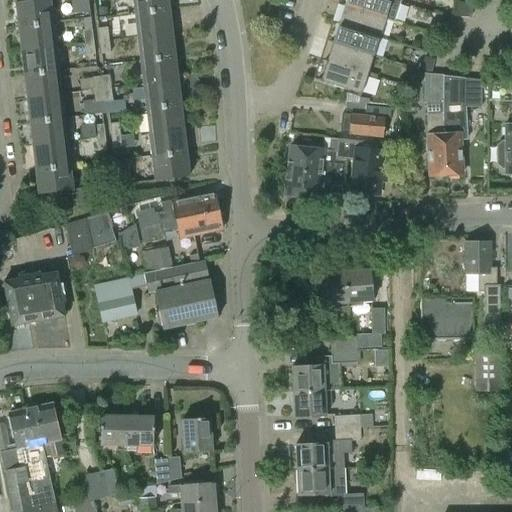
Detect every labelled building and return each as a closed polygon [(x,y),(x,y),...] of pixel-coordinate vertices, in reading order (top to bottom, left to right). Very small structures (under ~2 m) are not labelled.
[(15,2),(18,26),(52,22),(49,0),(31,0),(32,0),(15,2)] [(71,0),(72,12),(88,10),(87,0),(71,0)] [(132,0),(134,13),(169,9),(167,0),(132,0)] [(345,0),(344,4),(385,17),(394,20),(400,1),(396,0),(345,0)] [(344,4),(338,23),(379,36),(385,17),(344,4)] [(169,9),(134,13),(137,37),(171,32),(169,9)] [(432,33),(443,36),(447,21),(437,18),(432,33)] [(18,26),(21,51),(55,47),(52,22),(18,26)] [(338,23),(332,42),(373,55),(379,36),(338,23)] [(98,29),(99,42),(108,41),(107,28),(98,29)] [(84,44),(93,43),(92,30),(83,31),(84,44)] [(171,32),(137,37),(140,61),(174,56),(171,32)] [(108,41),(99,42),(101,54),(110,53),(108,41)] [(332,42),(326,60),(367,73),(373,55),(332,42)] [(93,43),(84,44),(86,56),(95,55),(93,43)] [(21,51),(24,75),(58,71),(55,47),(21,51)] [(433,59),(423,56),(419,71),(429,74),(433,59)] [(174,57),(140,62),(143,86),(177,81),(174,57)] [(367,73),(326,60),(320,81),(360,94),(367,73)] [(24,75),(26,98),(61,94),(58,71),(24,75)] [(109,76),(100,77),(102,90),(111,89),(109,76)] [(91,78),(93,91),(102,90),(100,77),(91,78)] [(177,81),(143,86),(146,109),(180,105),(177,81)] [(111,89),(102,90),(103,102),(112,101),(111,89)] [(102,90),(93,91),(95,104),(103,102),(102,90)] [(26,98),(29,122),(64,118),(61,94),(26,98)] [(497,146),(497,164),(502,168),(505,168),(505,174),(511,174),(511,102),(511,129),(506,129),(505,142),(502,142),(497,146)] [(180,105),(146,109),(149,133),(183,129),(180,105)] [(340,133),(366,135),(365,143),(373,143),(374,136),(383,137),(384,119),(390,119),(391,109),(364,107),(363,116),(341,114),(340,133)] [(426,135),(429,177),(462,175),(459,139),(467,139),(465,112),(426,114),(427,135),(426,135)] [(29,122),(32,146),(67,142),(64,118),(29,122)] [(109,124),(111,137),(119,136),(118,123),(109,124)] [(94,126),(96,139),(105,138),(103,125),(94,126)] [(183,129),(149,133),(151,157),(186,153),(183,129)] [(119,136),(111,137),(112,150),(121,149),(119,136)] [(105,138),(96,139),(97,151),(106,150),(105,138)] [(350,192),(378,195),(380,181),(385,181),(387,165),(381,165),(383,151),(377,150),(378,143),(373,143),(365,143),(337,140),(336,151),(335,159),(345,160),(354,161),(350,192)] [(32,146),(35,170),(69,166),(67,142),(32,146)] [(283,194),(285,198),(298,199),(298,197),(323,200),(324,184),(343,186),(345,160),(335,159),(336,151),(290,146),(286,182),(284,182),(283,194)] [(186,153),(151,157),(154,181),(189,177),(186,153)] [(69,166),(35,170),(38,194),(58,192),(59,204),(84,201),(83,189),(72,190),(69,166)] [(115,172),(117,183),(133,182),(132,175),(121,175),(121,172),(115,172)] [(94,188),(83,189),(84,201),(84,203),(95,202),(94,188)] [(159,223),(218,211),(214,193),(171,201),(171,202),(161,205),(162,212),(157,213),(159,223)] [(218,211),(159,223),(139,227),(142,242),(163,237),(163,233),(177,230),(179,239),(221,230),(218,211)] [(114,241),(106,212),(85,219),(93,249),(114,241)] [(64,225),(71,256),(93,249),(85,219),(64,225)] [(483,292),(483,322),(499,322),(499,286),(496,286),(495,268),(490,268),(490,242),(464,242),(465,274),(477,274),(477,292),(483,292)] [(147,273),(171,268),(172,268),(167,247),(143,253),(147,273)] [(86,262),(79,258),(73,262),(73,269),(79,273),(86,269),(86,262)] [(172,268),(171,268),(147,273),(143,274),(148,294),(154,293),(162,329),(211,319),(217,317),(209,280),(204,261),(172,268)] [(368,269),(344,271),(347,305),(371,302),(368,269)] [(344,271),(319,273),(322,307),(347,305),(344,271)] [(17,280),(3,282),(11,326),(64,316),(56,273),(42,275),(42,273),(17,277),(17,280)] [(94,286),(102,323),(135,315),(127,279),(94,286)] [(419,300),(420,341),(471,340),(471,304),(444,304),(444,300),(419,300)] [(371,334),(384,334),(383,309),(370,309),(371,334)] [(354,337),(329,339),(330,352),(355,350),(354,337)] [(355,350),(330,352),(330,356),(331,364),(338,364),(356,363),(355,350)] [(474,392),(500,392),(500,350),(474,350),(474,392)] [(290,367),(291,392),(328,391),(339,390),(338,364),(331,364),(330,356),(315,357),(315,366),(290,367)] [(328,391),(291,392),(292,417),(324,416),(324,405),(329,405),(328,391)] [(19,470),(1,474),(9,511),(58,511),(47,458),(62,455),(51,404),(24,410),(31,447),(15,450),(19,470)] [(0,446),(0,467),(1,474),(19,470),(15,450),(31,447),(24,410),(9,413),(16,449),(8,451),(7,445),(0,446)] [(117,451),(126,451),(127,416),(101,415),(100,445),(117,446),(117,451)] [(127,416),(126,451),(136,451),(136,446),(152,446),(153,416),(127,416)] [(333,417),(334,429),(360,428),(359,416),(333,417)] [(181,420),(183,453),(212,451),(210,418),(181,420)] [(293,445),(294,470),(342,469),(341,454),(350,453),(350,441),(360,441),(360,428),(334,429),(335,444),(293,445)] [(178,457),(166,459),(169,482),(181,479),(178,457)] [(169,482),(166,459),(153,460),(156,485),(169,482)] [(342,508),(342,510),(363,510),(363,509),(362,494),(342,494),(342,469),(294,470),(295,495),(337,494),(338,508),(342,508)] [(86,479),(83,480),(86,493),(87,502),(93,501),(118,494),(112,470),(87,474),(86,474),(86,479)] [(180,491),(181,503),(215,501),(214,483),(179,485),(180,487),(171,487),(171,492),(180,491)] [(125,507),(138,506),(137,498),(137,492),(123,494),(125,507)] [(72,501),(74,511),(95,511),(93,501),(87,502),(86,493),(73,496),(72,501)] [(137,498),(138,506),(138,511),(147,511),(157,511),(155,497),(137,498)] [(215,511),(215,501),(181,503),(181,509),(171,510),(171,511),(215,511)]
